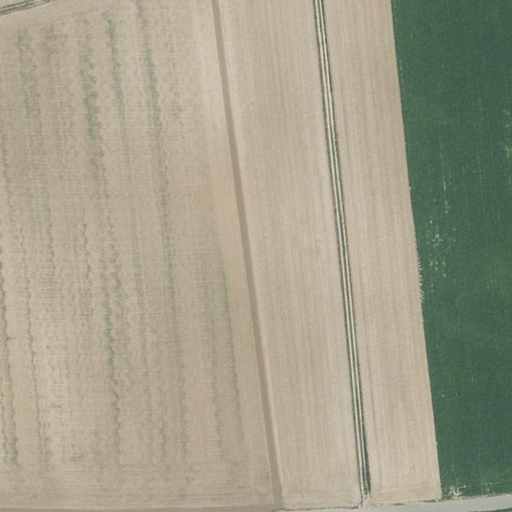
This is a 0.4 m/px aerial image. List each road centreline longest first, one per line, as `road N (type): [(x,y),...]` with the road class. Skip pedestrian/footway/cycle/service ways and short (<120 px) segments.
road 1 (track): [(370,511),(317,0)]
road 2 (track): [(511,499),(373,511)]
